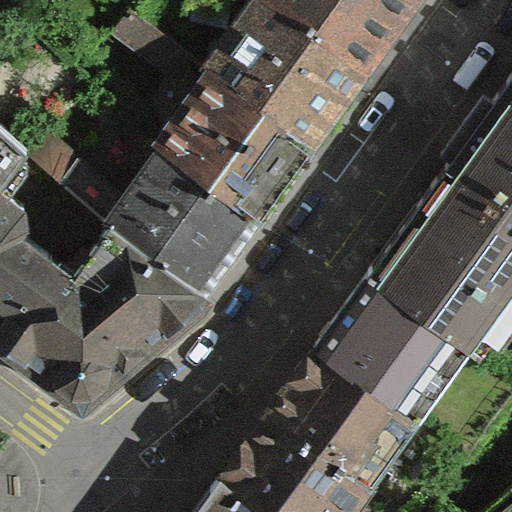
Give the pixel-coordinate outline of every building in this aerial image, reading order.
[(250,0),(205,63),(214,69),(311,141),(328,117),(364,68),(271,0),(250,0)] [(413,0),(271,0),(364,68),(385,40),(413,0)] [(192,52),(131,7),(116,27),(177,72),(192,52)] [(311,141),(214,69),(161,142),(258,213),(273,192),(311,141)] [(368,269),(458,334),(482,351),(511,308),(511,70),(400,224),(372,263),(368,268),(368,269)] [(0,319),(48,253),(49,252),(18,229),(25,219),(23,202),(0,185),(0,180),(25,146),(0,124),(0,319)] [(110,220),(203,288),(219,267),(258,213),(161,142),(123,194),(48,128),(30,151),(110,220)] [(193,308),(196,298),(203,288),(110,220),(72,271),(48,253),(0,319),(0,340),(4,344),(12,348),(21,348),(52,371),(55,380),(61,386),(68,390),(78,390),(82,394),(86,390),(95,389),(103,385),(109,378),(111,369),(127,356),(171,319),(180,319),(188,314),(193,308)] [(329,323),(315,342),(405,407),(458,334),(368,269),(329,323)] [(371,482),(418,417),(405,407),(315,342),(283,386),(268,407),(371,482)] [(276,511),(349,511),(371,482),(268,407),(231,457),(221,471),(276,511)] [(276,511),(221,471),(191,511),(276,511)] [(511,511),(511,481),(477,511),(463,511),(441,498),(431,511),(511,511)]
